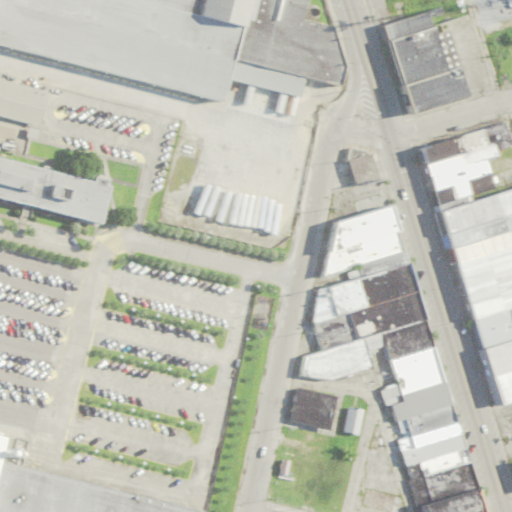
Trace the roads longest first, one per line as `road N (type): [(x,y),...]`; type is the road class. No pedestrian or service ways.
road 1 (secondary): [(506,511),(347,0)]
road 2 (tertiary): [(244,511),(321,162),(333,135),(353,127),(389,134)]
road 3 (residential): [(273,511),(0,440)]
road 4 (residential): [(389,134),(511,98)]
